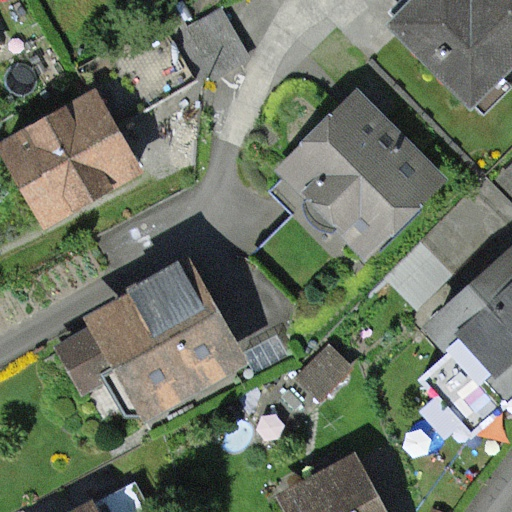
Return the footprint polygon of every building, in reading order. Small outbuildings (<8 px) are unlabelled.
[(511,0),(409,0),(384,26),(471,113),(511,70),(511,0)] [(95,88),(0,142),(0,155),(43,231),(144,174),(95,88)] [(357,89),(273,171),(365,265),(449,182),(357,89)] [(511,251),(430,325),(501,404),(511,393),(511,251)] [(189,260),(84,319),(145,425),(249,366),(189,260)] [(387,511),(355,454),(276,497),(284,511),(387,511)]
